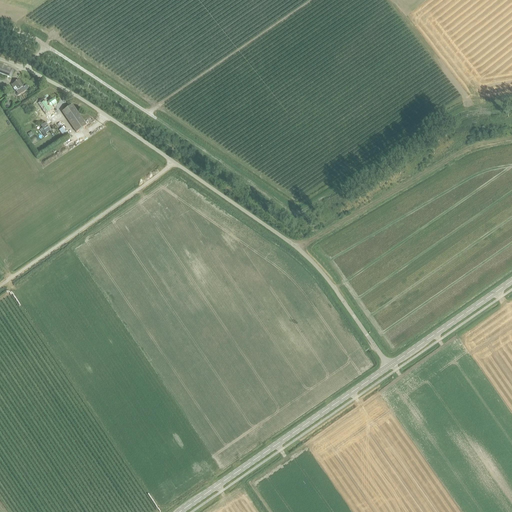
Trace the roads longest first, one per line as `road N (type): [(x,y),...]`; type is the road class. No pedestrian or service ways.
road 1 (unclassified): [(388,366),(297,248),(172,162)]
road 2 (tertiary): [(179,511),(388,366)]
road 3 (track): [(297,248),(457,154),(511,138)]
road 4 (unclassified): [(0,285),(172,162)]
road 5 (unclassified): [(172,162),(25,67)]
road 6 (tertiary): [(388,366),(511,281)]
